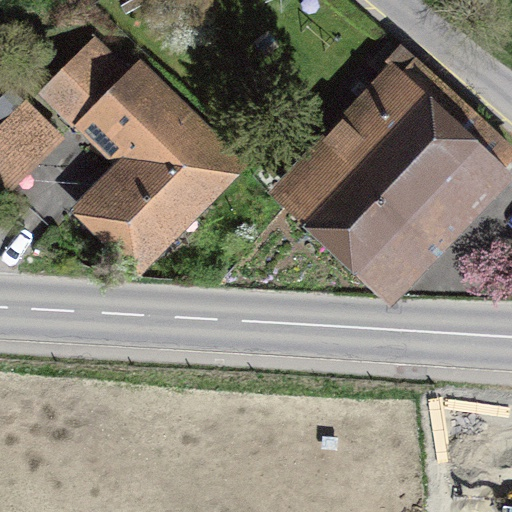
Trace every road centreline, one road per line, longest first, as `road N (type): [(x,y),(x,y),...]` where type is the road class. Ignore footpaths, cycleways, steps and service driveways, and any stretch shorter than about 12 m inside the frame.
road 1 (secondary): [(511,335),(0,308)]
road 2 (unclassified): [(387,0),(511,97)]
